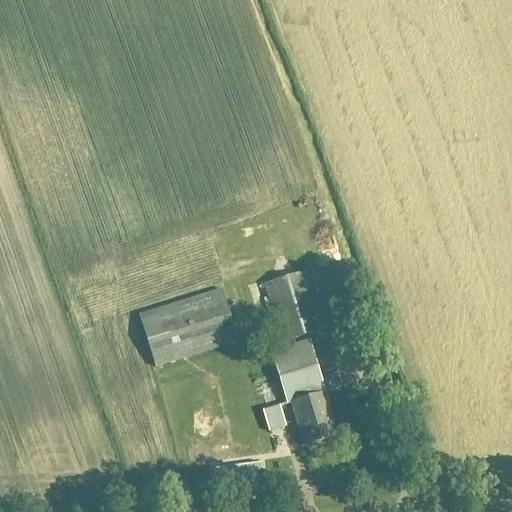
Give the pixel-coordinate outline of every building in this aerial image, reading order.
[(341,260),(324,266),(338,306),(354,301),(341,260)] [(308,271),(263,285),(262,285),(274,325),(280,343),(327,329),(308,271)] [(221,292),(140,316),(155,368),(236,344),(221,292)] [(319,381),(307,341),(269,353),(285,405),(289,404),(302,446),(336,435),(323,393),(339,388),(335,376),(319,381)] [(284,427),(278,407),(262,412),(268,432),(284,427)]
